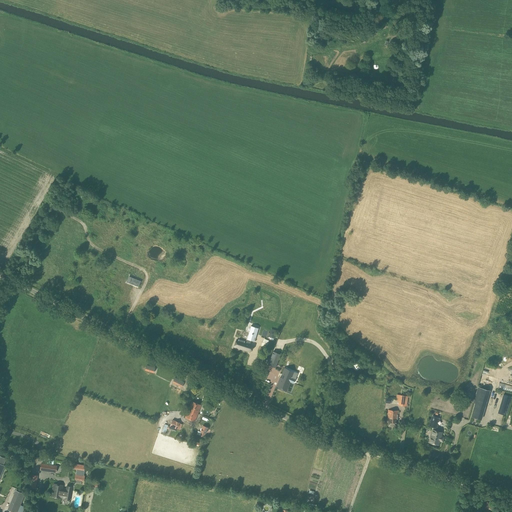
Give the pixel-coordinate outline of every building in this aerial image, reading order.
[(108,221),(108,222),(121,228),(122,229),(128,232),(131,232),(134,225),(134,226),(138,219),(132,216),(130,216),(127,221),(123,219),(122,219),(123,212),(123,211),(120,210),(121,203),(117,211),(119,212),(118,214),(113,212),(108,221)] [(105,241),(109,243),(113,233),(109,231),(105,241)] [(149,255),(151,246),(144,244),(144,245),(138,243),(134,256),(138,257),(139,253),(141,254),(142,249),(147,250),(146,254),(149,255)] [(160,271),(174,275),(179,259),(174,257),(166,255),(162,266),(160,271)] [(141,281),(129,277),(127,282),(139,287),(141,281)] [(237,340),(234,347),(249,352),(252,344),(249,344),(250,340),(253,341),(254,341),(254,342),(259,328),(258,328),(258,329),(251,327),(251,326),(247,339),(246,343),(245,342),(245,341),(239,339),(238,340),(237,340)] [(268,334),(264,339),(267,342),(272,337),(268,334)] [(281,354),(273,351),(268,365),(275,368),(281,354)] [(280,378),(277,387),(287,391),(290,382),(293,383),(295,379),(292,378),(294,373),(284,369),(282,374),(283,374),(281,378),(280,378)] [(184,383),(175,378),(173,383),(182,387),(184,383)] [(511,386),(497,383),(495,389),(511,393),(511,386)] [(475,403),(471,417),(481,420),(490,390),(478,387),(473,403),(475,403)] [(511,397),(504,394),(500,407),(507,409),(511,397)] [(400,395),(399,405),(406,406),(407,396),(400,395)] [(192,401),(189,410),(198,413),(201,405),(192,401)] [(189,410),(185,418),(195,422),(198,413),(189,410)] [(389,426),(396,426),(396,421),(398,421),(398,411),(388,410),(388,420),(389,420),(389,426)] [(438,418),(432,417),(430,426),(434,427),(433,430),(429,442),(438,445),(440,441),(441,441),(442,437),(441,437),(442,433),(434,431),(435,428),(438,418)] [(179,424),(172,421),(170,427),(177,430),(179,424)] [(71,468),(77,469),(76,474),(75,479),(84,481),(85,476),(84,476),(85,470),(85,465),(72,463),(71,468)] [(65,499),(70,500),(72,487),(67,486),(66,490),(63,490),(64,486),(54,484),(51,497),(61,498),(61,497),(65,498),(65,499)] [(318,484),(315,491),(317,491),(314,497),(321,500),(326,488),(318,484)] [(16,490),(7,510),(13,511),(17,511),(25,494),(16,490)] [(495,511),(497,507),(486,503),(484,508),(495,511)]
